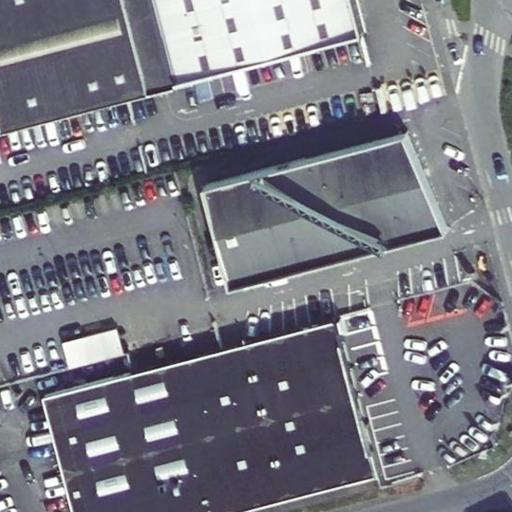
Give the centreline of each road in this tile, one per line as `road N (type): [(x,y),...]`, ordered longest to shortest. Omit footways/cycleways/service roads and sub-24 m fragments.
road 1 (unclassified): [(443,0),(489,147)]
road 2 (unclassified): [(490,0),(482,76),(489,147)]
